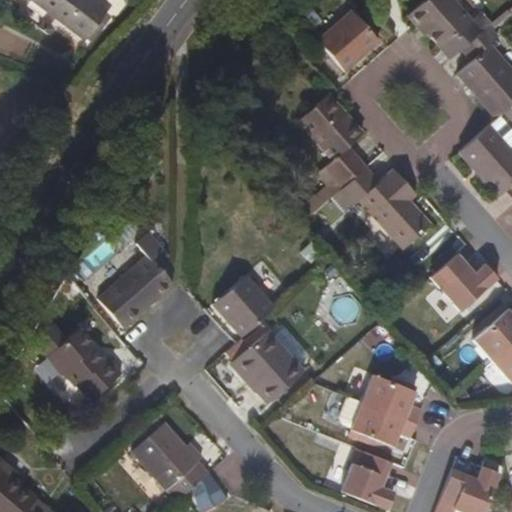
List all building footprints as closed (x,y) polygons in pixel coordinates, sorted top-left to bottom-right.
[(34,0),(84,45),(106,21),(82,0),(34,0)] [(441,48),(471,21),(452,0),(427,0),(412,15),(441,48)] [(344,74),(378,44),(351,13),(317,43),(344,74)] [(497,120),(511,106),(511,73),(491,49),(500,41),(488,27),(461,51),(473,64),(460,76),(497,120)] [(348,149),(362,137),(327,98),(296,124),(331,163),(325,169),(342,189),(365,170),(348,149)] [(498,198),(511,185),(511,156),(487,128),(459,153),(498,198)] [(392,171),(377,184),(365,170),(342,189),(338,193),(350,208),(358,201),(402,252),(431,228),(408,203),(415,197),(392,171)] [(338,193),(332,199),(344,213),(350,208),(338,193)] [(447,285),(439,291),(459,313),(497,280),(484,265),(473,274),(456,255),(436,272),(447,285)] [(99,301),(123,329),(172,286),(147,259),(99,301)] [(243,276),(211,306),(239,339),(273,310),(243,276)] [(511,316),(506,310),(472,340),(492,363),(511,345),(511,316)] [(77,331),(51,354),(90,400),(121,374),(107,358),(101,363),(89,349),(91,347),(77,331)] [(303,373),(267,333),(227,368),(262,409),(303,373)] [(511,385),(511,383),(511,345),(492,363),(511,385)] [(416,426),(420,414),(408,409),(414,394),(371,377),(360,404),(416,426)] [(410,440),(416,426),(360,404),(349,432),(391,449),(397,434),(410,440)] [(165,424),(132,452),(176,503),(191,489),(209,474),(165,424)] [(384,511),(387,511),(395,495),(381,489),(390,465),(365,455),(359,470),(350,466),(339,494),(384,511)] [(459,491),(456,498),(483,509),(502,464),(489,458),(486,457),(481,468),(456,457),(444,485),(459,491)] [(16,478),(0,464),(0,473),(11,484),(16,478)] [(0,511),(27,511),(39,498),(16,478),(11,484),(0,473),(0,511)]
